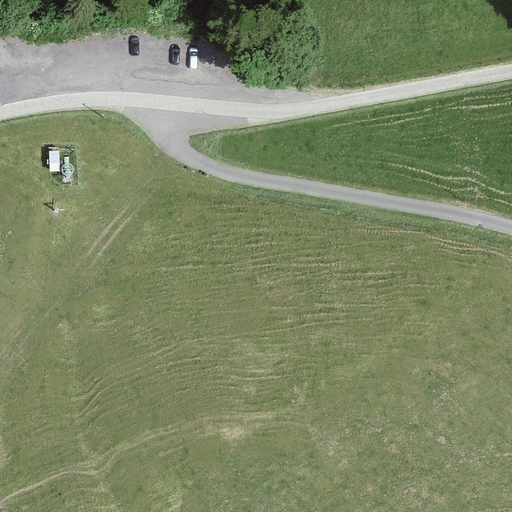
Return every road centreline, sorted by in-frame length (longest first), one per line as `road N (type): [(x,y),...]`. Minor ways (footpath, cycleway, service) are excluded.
road 1 (track): [(511,228),(198,161),(169,143),(164,102)]
road 2 (unclassified): [(511,70),(273,112),(203,105)]
road 3 (unclassified): [(0,112),(99,98),(203,105)]
